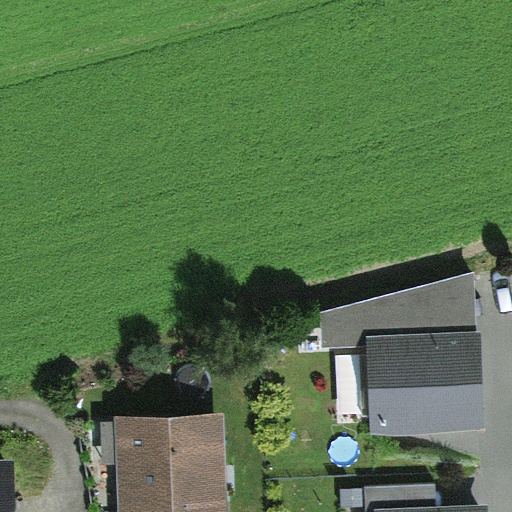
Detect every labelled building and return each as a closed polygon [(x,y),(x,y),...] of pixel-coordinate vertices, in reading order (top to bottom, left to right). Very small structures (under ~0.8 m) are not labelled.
[(323,349),(367,347),(366,334),(474,330),(473,275),(323,314),(323,349)] [(371,433),(487,428),(482,329),(474,330),(366,334),(367,347),(371,433)] [(219,511),(218,425),(125,427),(126,511),(219,511)] [(0,511),(14,511),(14,461),(0,461),(0,511)] [(374,511),(375,508),(436,506),(435,483),(364,486),(365,511),(374,511)]
